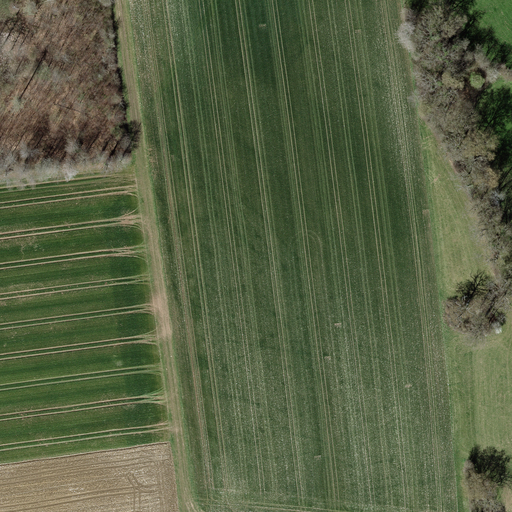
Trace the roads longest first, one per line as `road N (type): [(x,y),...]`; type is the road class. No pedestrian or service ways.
road 1 (track): [(115,0),(191,511)]
road 2 (track): [(134,163),(0,176)]
